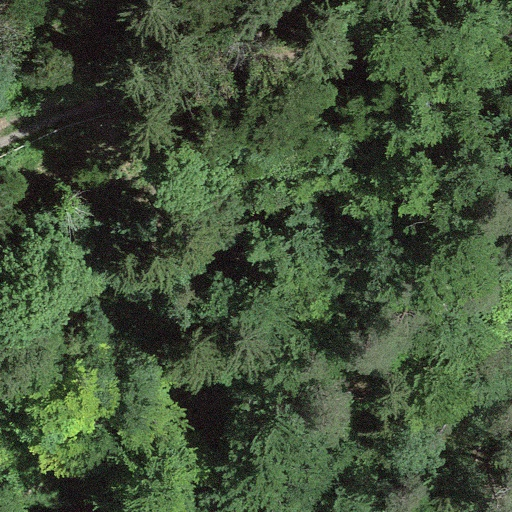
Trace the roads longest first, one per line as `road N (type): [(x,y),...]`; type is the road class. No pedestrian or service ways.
road 1 (track): [(0,128),(182,67)]
road 2 (track): [(182,67),(297,0)]
